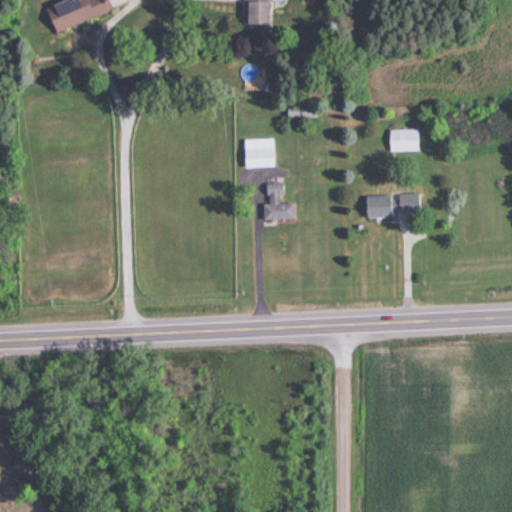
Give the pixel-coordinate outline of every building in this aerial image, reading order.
[(59,0),(42,7),(52,33),(112,10),(108,0),(59,0)] [(242,0),(243,25),(270,25),(269,0),(242,0)] [(417,152),(417,130),(388,130),(388,152),(417,152)] [(243,139),(243,168),(273,168),(273,139),(243,139)] [(262,221),(295,220),(295,204),(281,204),(280,184),(266,185),(266,205),(262,205),(262,221)] [(392,218),(392,197),(363,196),(363,218),(392,218)] [(395,196),(395,212),(416,212),(416,196),(395,196)]
